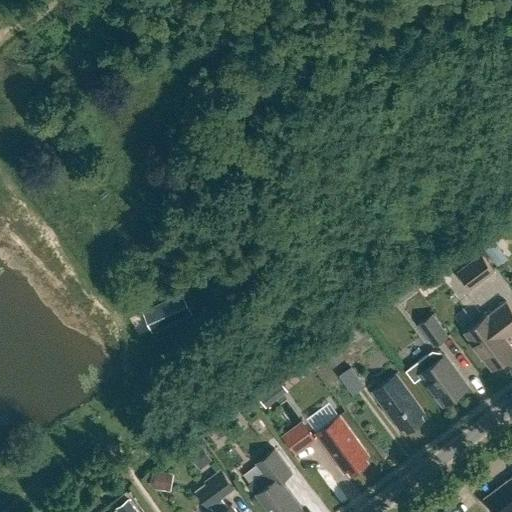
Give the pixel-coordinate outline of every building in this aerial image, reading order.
[(457,271),(470,289),(495,271),(481,252),(457,271)] [(497,266),(508,258),(503,252),(493,260),(497,266)] [(436,288),(438,276),(429,275),(427,287),(436,288)] [(398,286),(407,297),(416,291),(407,279),(398,286)] [(150,310),(158,328),(191,312),(182,294),(150,310)] [(511,308),(507,301),(490,314),(489,313),(465,331),(492,367),(511,352),(511,346),(505,337),(511,331),(511,308)] [(418,324),(434,346),(449,335),(433,313),(418,324)] [(424,374),(445,402),(466,386),(442,355),(444,354),(442,352),(432,350),(405,371),(414,382),(424,374)] [(339,375),(352,394),(364,385),(350,367),(339,375)] [(421,415),(424,412),(396,373),(372,391),(400,430),(404,427),(407,431),(424,419),(421,415)] [(266,407),(275,401),(265,388),(257,395),(266,407)] [(339,414),(315,432),(344,471),(347,469),(350,473),(368,460),(365,456),(368,454),(339,414)] [(315,439),(303,423),(284,437),(296,453),(315,439)] [(203,466),(212,460),(201,445),(192,451),(203,466)] [(292,472),(274,448),(256,462),(265,474),(250,485),(270,511),(296,511),(302,508),(281,480),(292,472)] [(163,489),(166,471),(156,470),(151,473),(150,483),(153,488),(163,489)] [(221,497),(234,488),(222,472),(196,491),(208,507),(210,506),(214,511),(237,511),(232,504),(228,507),(221,497)] [(511,511),(511,477),(485,497),(495,511),(511,511)] [(138,511),(128,498),(116,507),(117,508),(120,511),(138,511)]
